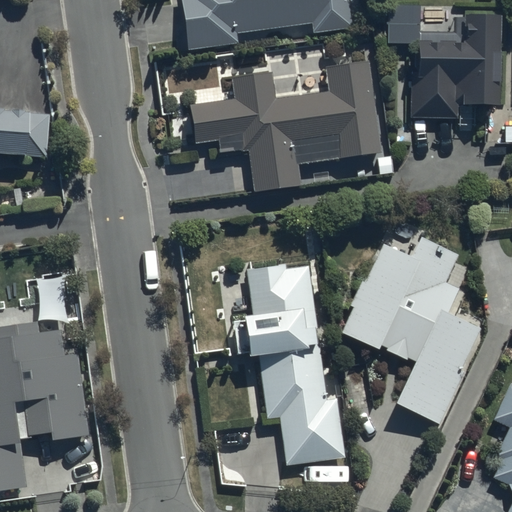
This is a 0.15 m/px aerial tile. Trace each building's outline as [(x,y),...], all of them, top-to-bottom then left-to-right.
[(351,35),(345,0),(177,0),(185,57),(239,50),(238,39),(311,29),(312,40),(351,35)] [(453,26),(452,39),(416,38),(415,80),(410,80),(409,123),(457,125),(458,114),(462,114),(462,120),(498,120),(500,27),(453,26)] [(296,171),(339,166),(339,167),(380,162),(367,68),(325,74),(328,100),(274,107),(270,80),(230,85),(233,107),(190,113),(195,149),(217,147),(218,160),(242,157),(247,157),(253,200),(299,194),(296,171)] [(0,166),(25,168),(26,163),(46,164),(48,116),(0,113),(0,166)] [(420,246),(409,268),(381,252),(340,340),(376,362),(380,355),(404,370),(407,365),(415,370),(394,415),(438,432),(480,336),(444,323),(457,295),(444,289),(456,263),(420,246)] [(284,471),(342,464),(335,404),(325,405),(319,357),(315,358),(312,336),(316,336),(308,270),(247,278),(254,330),(240,332),(246,372),(257,370),(265,427),(278,425),(284,471)] [(0,496),(25,493),(17,447),(48,442),(49,447),(90,440),(76,363),(65,365),(60,338),(39,342),(37,329),(0,335),(0,496)] [(511,511),(511,391),(511,393),(509,392),(492,426),(508,434),(494,462),(502,466),(494,484),(508,491),(511,511),(510,511),(511,511)]
